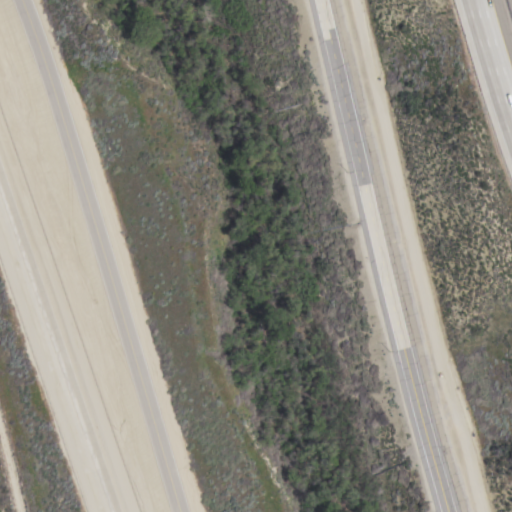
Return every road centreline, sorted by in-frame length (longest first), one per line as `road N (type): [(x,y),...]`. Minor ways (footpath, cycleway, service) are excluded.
road 1 (residential): [(181,511),(20,0)]
road 2 (tertiary): [(325,0),(451,511)]
road 3 (motorway): [(473,0),(511,126)]
